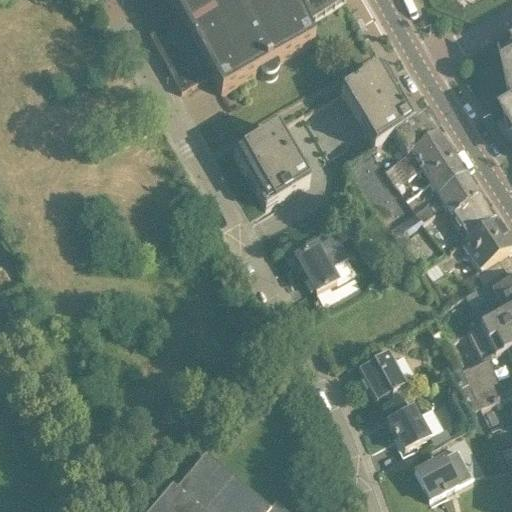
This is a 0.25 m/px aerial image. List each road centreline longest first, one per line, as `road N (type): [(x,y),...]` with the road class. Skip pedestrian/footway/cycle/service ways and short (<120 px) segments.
road 1 (residential): [(369,511),(320,394),(110,0)]
road 2 (tertiary): [(511,225),(421,69)]
